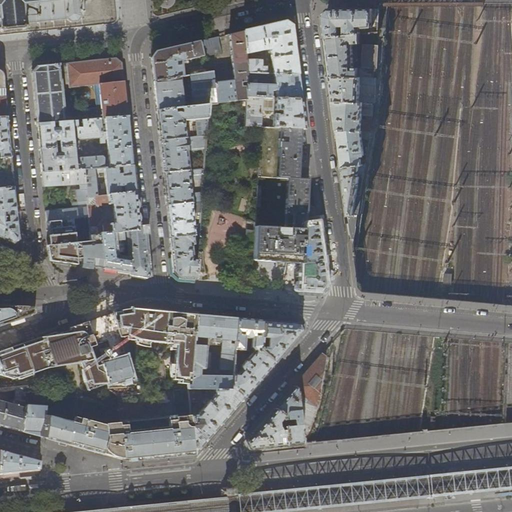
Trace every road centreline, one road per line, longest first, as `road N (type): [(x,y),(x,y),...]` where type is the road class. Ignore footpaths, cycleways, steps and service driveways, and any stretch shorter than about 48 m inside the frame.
road 1 (primary): [(511,447),(196,476)]
road 2 (residential): [(336,309),(304,0)]
road 3 (residential): [(159,294),(139,35)]
road 4 (residential): [(14,45),(39,266)]
road 5 (residential): [(336,309),(196,476)]
road 6 (residential): [(336,309),(159,294)]
road 7 (residential): [(511,324),(336,309)]
road 8 (residential): [(139,35),(277,0)]
road 9 (residential): [(14,45),(139,35)]
